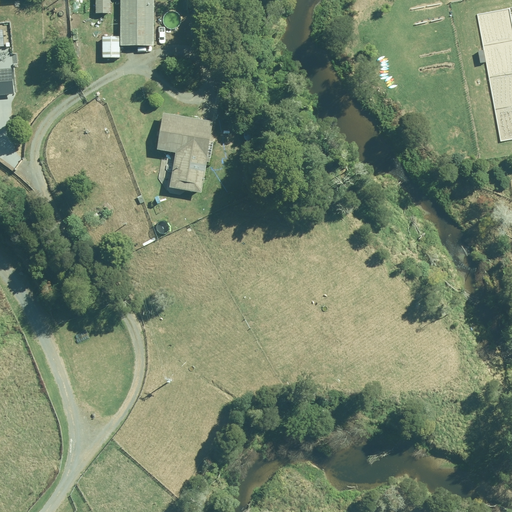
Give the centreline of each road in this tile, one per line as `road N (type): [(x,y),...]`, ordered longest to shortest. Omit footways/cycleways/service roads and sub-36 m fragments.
road 1 (unclassified): [(93,455),(129,407),(140,344),(45,192),(33,151),(57,107),(150,59)]
road 2 (unclassified): [(0,254),(27,287),(93,455)]
